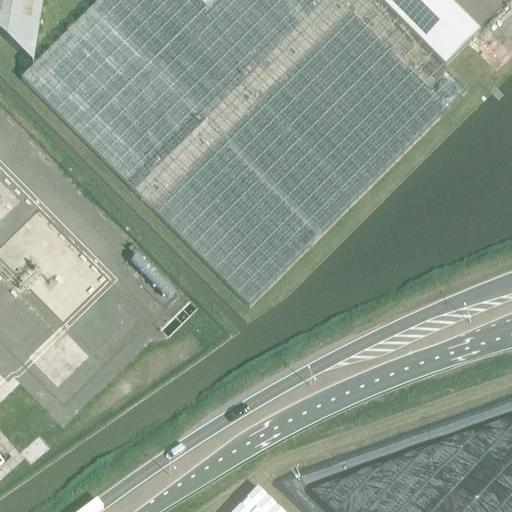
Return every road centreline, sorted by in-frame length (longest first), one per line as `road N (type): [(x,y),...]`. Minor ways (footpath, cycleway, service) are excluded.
road 1 (primary): [(511,287),(410,324),(309,375),(216,428),(98,511)]
road 2 (primary): [(153,511),(342,402),(511,336)]
